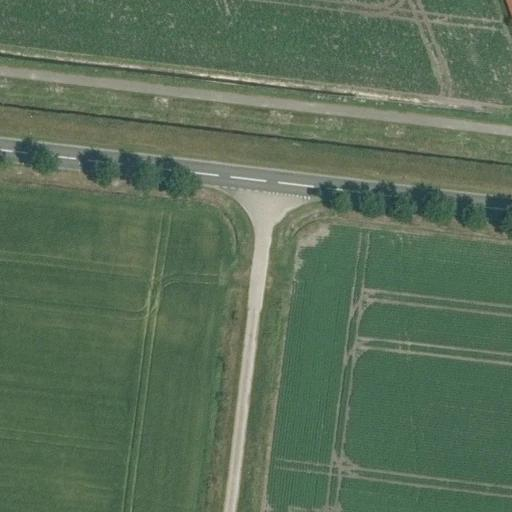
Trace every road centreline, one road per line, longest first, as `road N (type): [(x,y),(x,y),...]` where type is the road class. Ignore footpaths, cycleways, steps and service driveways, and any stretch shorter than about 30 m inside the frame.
road 1 (unclassified): [(229,511),(270,182)]
road 2 (tertiary): [(270,182),(0,151)]
road 3 (tertiary): [(511,211),(270,182)]
